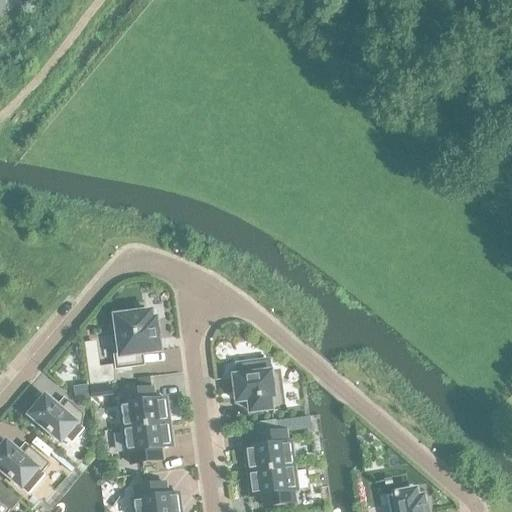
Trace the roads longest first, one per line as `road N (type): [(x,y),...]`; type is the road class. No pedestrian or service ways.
road 1 (residential): [(211,286),(306,356),(478,511)]
road 2 (residential): [(0,393),(120,261),(145,256),(211,286)]
road 3 (residential): [(210,511),(193,325),(211,286)]
road 4 (track): [(0,115),(94,0)]
